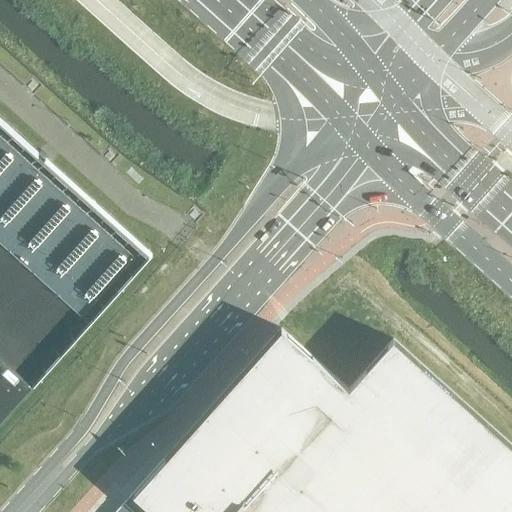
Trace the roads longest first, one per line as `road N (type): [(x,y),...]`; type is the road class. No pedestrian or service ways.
road 1 (secondary): [(341,117),(122,361),(47,482)]
road 2 (secondary): [(47,482),(154,388),(365,146)]
road 3 (secondary): [(365,146),(511,282)]
road 4 (primary): [(215,0),(341,117)]
road 5 (secondary): [(511,217),(395,102)]
road 6 (secondary): [(395,102),(483,0)]
